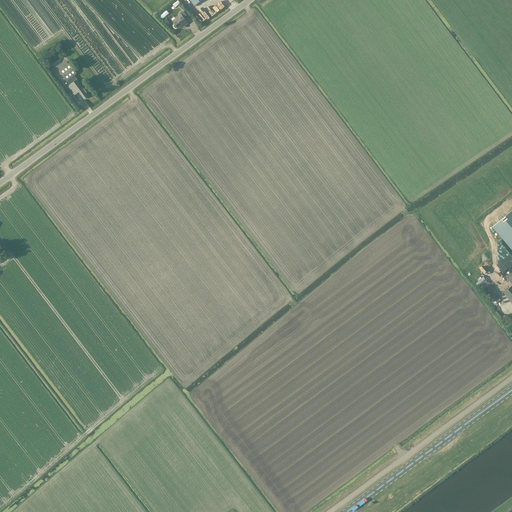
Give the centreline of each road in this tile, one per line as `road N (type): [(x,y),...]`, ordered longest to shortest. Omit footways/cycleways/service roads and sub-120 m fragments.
road 1 (unclassified): [(0,183),(249,0)]
road 2 (unclassified): [(511,377),(329,511)]
road 3 (primary): [(345,511),(511,389)]
